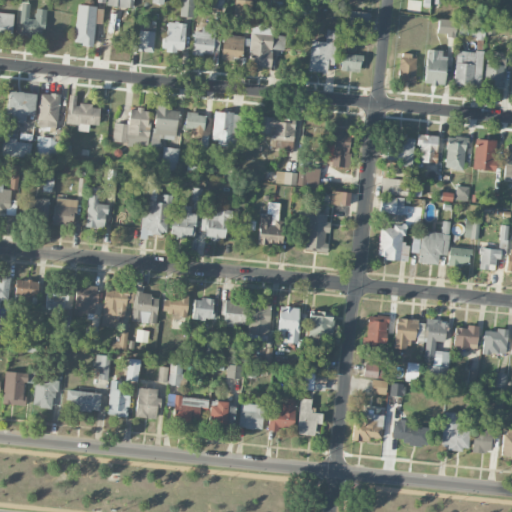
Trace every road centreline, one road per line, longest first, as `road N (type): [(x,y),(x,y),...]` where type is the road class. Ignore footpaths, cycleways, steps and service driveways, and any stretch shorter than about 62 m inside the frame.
road 1 (residential): [(390,0),(330,511)]
road 2 (residential): [(0,248),(511,302)]
road 3 (residential): [(511,490),(0,436)]
road 4 (residential): [(511,119),(0,67)]
